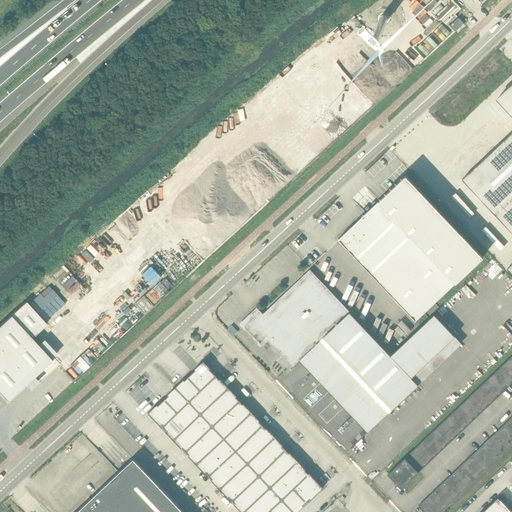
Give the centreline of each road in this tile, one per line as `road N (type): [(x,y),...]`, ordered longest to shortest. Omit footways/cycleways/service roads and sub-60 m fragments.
road 1 (unclassified): [(198,308),(511,17)]
road 2 (unclassified): [(198,308),(381,511)]
road 3 (unclassified): [(0,491),(198,308)]
road 4 (motorway): [(0,154),(159,0)]
road 5 (motorway): [(0,112),(138,0)]
road 6 (unknown): [(116,384),(233,511)]
road 7 (unknown): [(389,511),(424,491),(511,408)]
